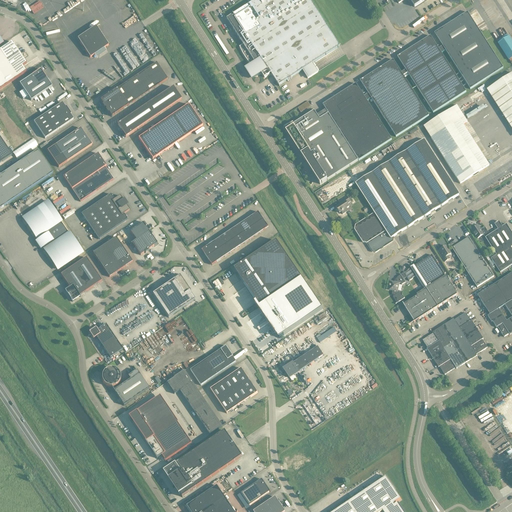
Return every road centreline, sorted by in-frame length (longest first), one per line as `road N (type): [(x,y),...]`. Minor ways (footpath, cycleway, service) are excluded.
road 1 (unclassified): [(182,250),(32,27),(0,8)]
road 2 (unclassified): [(182,250),(265,373),(276,465),(303,511)]
road 3 (unclassified): [(169,511),(88,392),(72,324)]
road 4 (unknown): [(200,276),(271,222),(255,205),(182,250)]
road 5 (tertiary): [(359,281),(260,126)]
road 6 (unclassified): [(359,281),(511,184)]
road 7 (unclassified): [(260,126),(397,33)]
road 8 (unknown): [(128,169),(79,205),(70,202),(57,177),(106,138)]
road 9 (tertiary): [(260,126),(179,1)]
road 10 (trunk): [(82,511),(0,389)]
road 11 (tertiary): [(424,396),(414,366),(359,281)]
road 12 (unclassified): [(72,324),(182,250)]
